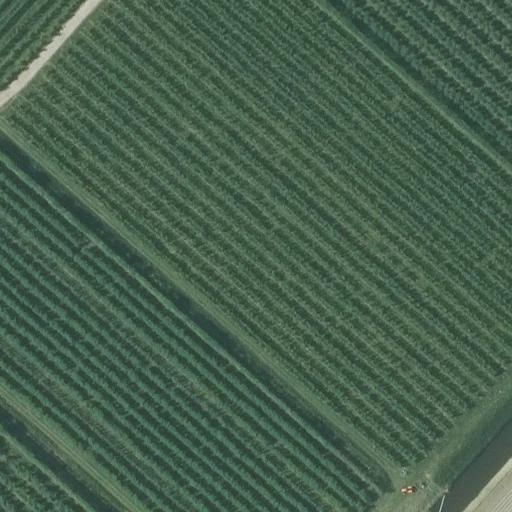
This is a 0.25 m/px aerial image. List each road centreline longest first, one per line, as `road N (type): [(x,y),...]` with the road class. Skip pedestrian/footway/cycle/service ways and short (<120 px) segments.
road 1 (track): [(418,485),(0,122)]
road 2 (track): [(511,383),(393,511)]
road 3 (track): [(0,99),(94,0)]
